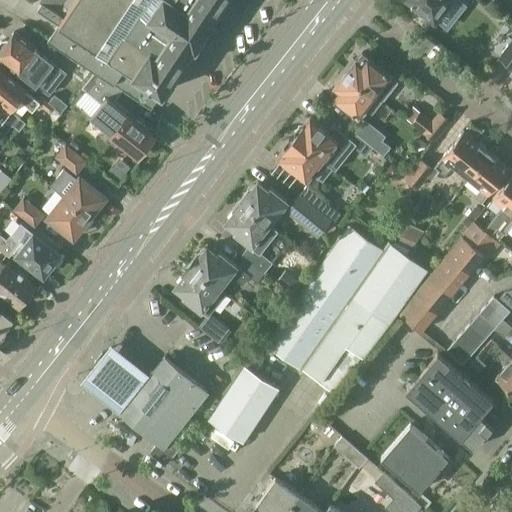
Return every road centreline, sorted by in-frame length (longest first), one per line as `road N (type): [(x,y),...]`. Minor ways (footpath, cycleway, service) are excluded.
road 1 (secondary): [(22,395),(333,0)]
road 2 (residential): [(511,134),(391,45)]
